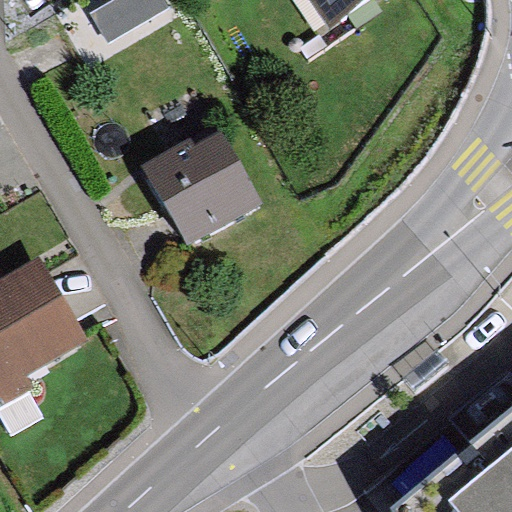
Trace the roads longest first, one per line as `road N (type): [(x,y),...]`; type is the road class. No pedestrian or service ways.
road 1 (residential): [(0,82),(131,333),(210,434)]
road 2 (tertiary): [(210,434),(511,173)]
